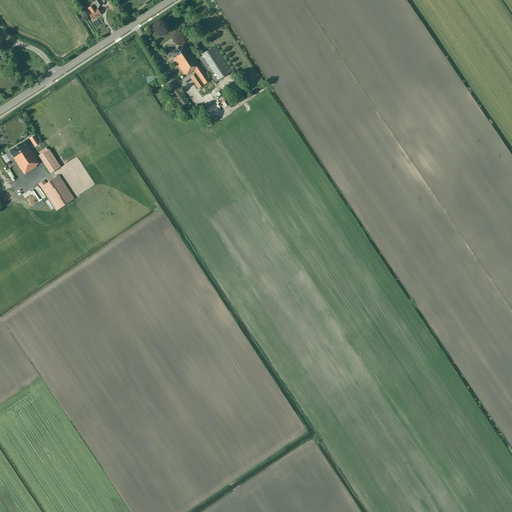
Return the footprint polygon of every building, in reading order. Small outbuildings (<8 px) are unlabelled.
[(95,0),(96,0),(93,2),(97,8),(100,6),(100,5),(103,3),(105,2),(103,0),(95,0)] [(96,9),(93,5),(88,8),(90,13),(89,14),(93,20),(101,15),(97,8),(96,9)] [(233,71),(216,45),(198,57),(196,59),(185,43),(170,53),(185,76),(194,71),(196,73),(190,77),(198,89),(210,81),(205,73),(208,72),(215,83),(233,71)] [(178,86),(171,92),(181,107),(189,102),(178,86)] [(34,136),(30,139),(34,146),(39,143),(34,136)] [(37,159),(27,145),(29,144),(26,140),(9,151),(24,174),(36,166),(35,165),(39,163),(37,159)] [(50,173),(61,167),(49,149),(48,150),(46,147),(38,153),(40,155),(39,156),(50,173)] [(10,180),(14,178),(10,165),(6,167),(10,180)] [(0,183),(3,188),(9,184),(0,169),(0,183)] [(44,180),(39,184),(56,211),(74,199),(59,175),(46,184),(44,180)] [(39,202),(45,198),(36,182),(30,186),(39,202)] [(227,485),(217,492),(221,497),(231,489),(227,485)]
